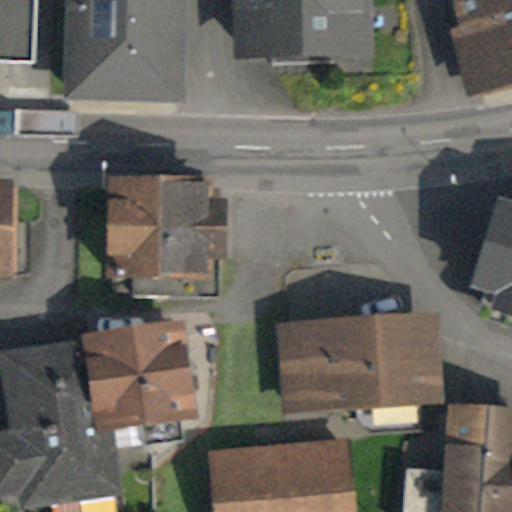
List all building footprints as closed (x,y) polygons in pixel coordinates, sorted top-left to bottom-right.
[(75,0),(77,94),(192,92),(190,0),(75,0)] [(359,0),(246,0),(249,49),(361,45),(359,0)] [(511,0),(484,0),(457,8),(483,99),(511,90),(511,0)] [(214,198),(116,195),(113,267),(211,270),(214,198)] [(511,256),(500,295),(511,298),(511,256)] [(421,321),(289,335),(297,404),(428,390),(421,321)] [(166,329),(87,342),(103,445),(183,432),(166,329)] [(110,486),(103,445),(87,342),(7,354),(20,436),(0,438),(0,488),(26,484),(28,498),(110,486)] [(448,511),(511,511),(511,415),(454,412),(448,511)] [(342,511),(338,448),(217,456),(220,511),(342,511)]
